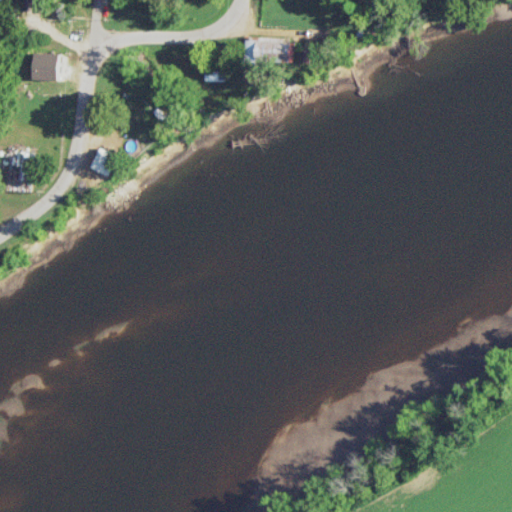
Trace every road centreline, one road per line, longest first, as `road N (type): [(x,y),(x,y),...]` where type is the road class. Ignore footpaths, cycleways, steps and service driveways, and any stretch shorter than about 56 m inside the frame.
road 1 (residential): [(0,230),(32,212),(70,167),(93,39)]
road 2 (residential): [(93,39),(187,35),(221,23),(238,0)]
